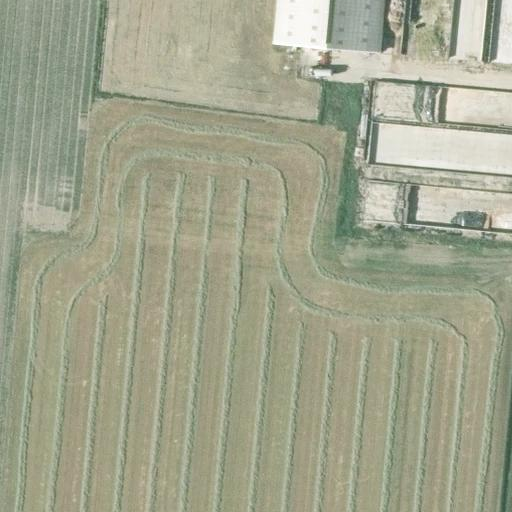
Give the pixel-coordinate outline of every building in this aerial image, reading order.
[(282,0),(279,46),(379,54),(383,0),(282,0)] [(439,39),(437,48),(462,54),(464,45),(439,39)] [(364,80),(363,94),(379,95),(379,81),(364,80)] [(428,122),(377,119),(378,110),(359,108),(356,155),(361,155),(359,178),(388,179),(389,155),(426,157),(428,122)] [(445,141),(446,127),(433,126),(433,141),(445,141)]
